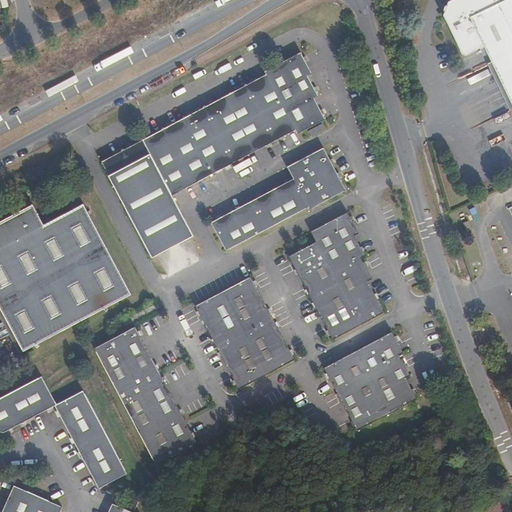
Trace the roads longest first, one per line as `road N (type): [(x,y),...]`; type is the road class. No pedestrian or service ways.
road 1 (unclassified): [(511,461),(439,263),(359,0)]
road 2 (tertiary): [(0,155),(279,0)]
road 3 (tertiary): [(244,0),(0,130)]
